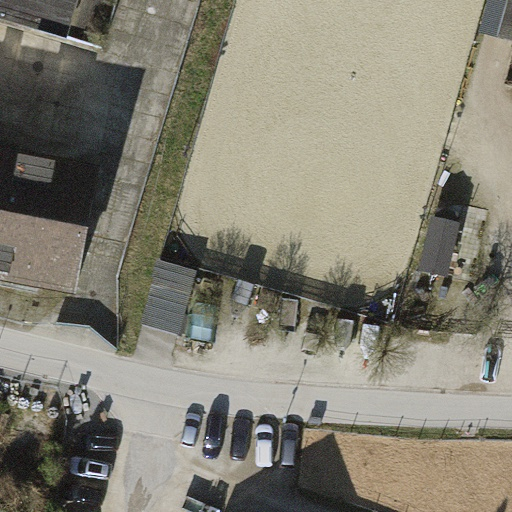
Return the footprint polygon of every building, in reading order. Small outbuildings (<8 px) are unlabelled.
[(118,0),(0,0),(0,20),(103,51),(118,0)] [(511,0),(491,0),(482,34),(511,42),(511,0)] [(97,176),(0,157),(0,274),(75,289),(97,176)] [(477,274),(422,258),(404,321),(460,337),(477,274)] [(196,273),(161,263),(136,342),(172,353),(196,273)]
